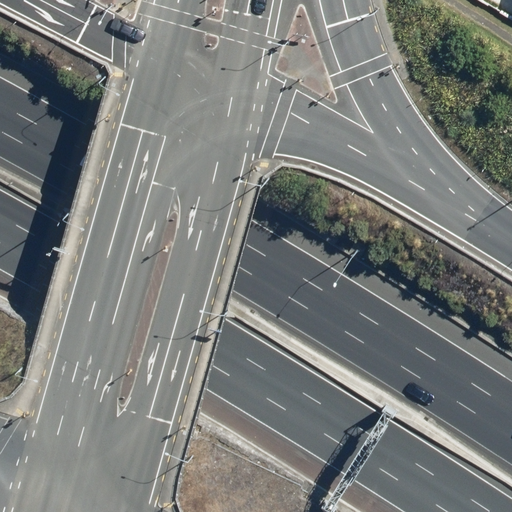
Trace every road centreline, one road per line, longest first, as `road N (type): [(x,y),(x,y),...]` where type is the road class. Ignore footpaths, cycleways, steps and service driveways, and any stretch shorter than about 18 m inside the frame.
road 1 (motorway): [(0,133),(264,276),(511,431)]
road 2 (motorway): [(490,511),(254,361),(0,217)]
road 3 (primary): [(234,94),(121,511)]
road 4 (primary): [(49,474),(164,59)]
road 5 (motorway): [(234,94),(510,241)]
road 6 (motorway): [(346,0),(358,45),(401,133),(510,241)]
road 7 (motorway): [(40,0),(164,59)]
